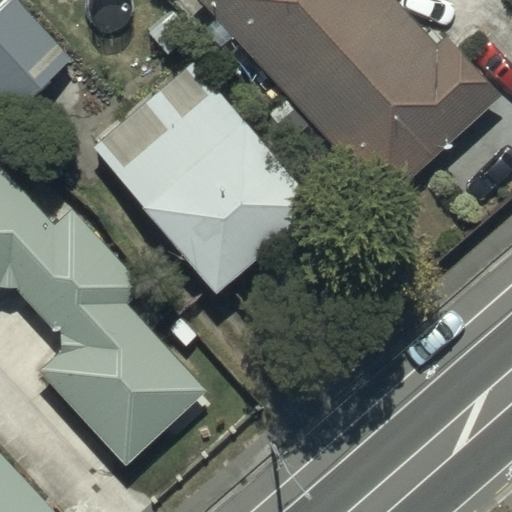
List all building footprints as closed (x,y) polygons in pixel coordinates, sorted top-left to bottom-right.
[(16,0),(0,0),(0,102),(3,105),(63,48),(16,0)] [(230,31),(375,193),(496,87),(442,25),(428,37),(395,0),(203,0),(212,10),(195,24),(213,46),(230,31)] [(187,51),(87,139),(209,282),(310,197),(187,51)] [(0,164),(0,278),(10,279),(54,325),(54,342),(33,363),(119,456),(200,382),(120,296),(139,277),(67,202),(63,205),(38,179),(26,191),(0,164)] [(0,511),(52,511),(54,510),(0,452),(0,511)]
